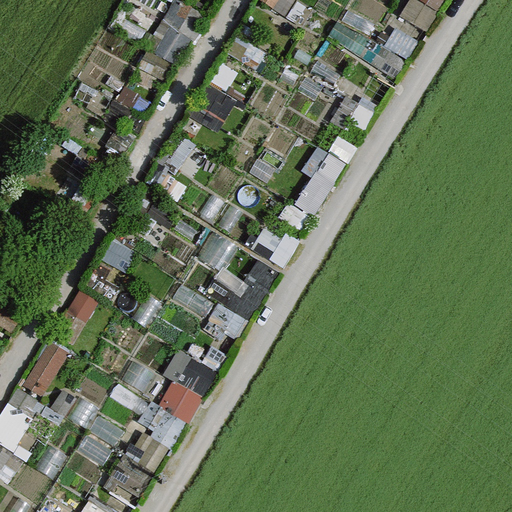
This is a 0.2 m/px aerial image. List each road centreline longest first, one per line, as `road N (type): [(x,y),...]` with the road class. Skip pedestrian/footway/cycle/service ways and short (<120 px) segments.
road 1 (track): [(156,511),(473,0)]
road 2 (track): [(238,0),(0,390)]
